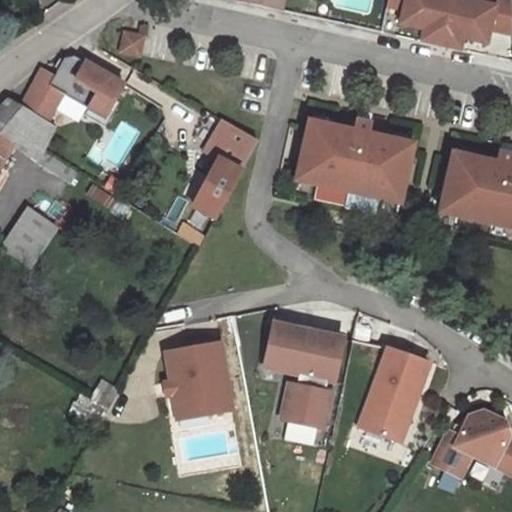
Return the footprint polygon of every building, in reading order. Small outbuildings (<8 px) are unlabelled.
[(231,0),(231,1),(282,12),(284,0),(231,0)] [(425,32),(423,43),(443,47),(454,0),(390,0),(389,9),(404,12),(401,26),(425,32)] [(454,0),(443,47),(463,52),(465,40),(489,46),(492,31),(511,35),(511,0),(498,0),(497,7),(465,0),(454,0)] [(124,34),(120,54),(140,58),(144,38),(124,34)] [(15,104),(47,119),(56,100),(96,119),(116,79),(59,52),(48,74),(33,67),(15,104)] [(58,126),(9,106),(0,116),(0,136),(9,142),(39,161),(46,150),(58,126)] [(354,131),(310,121),(297,181),(402,203),(414,144),(370,134),(372,124),(356,120),(354,131)] [(196,203),(216,216),(257,142),(222,121),(208,149),(221,157),(196,203)] [(0,136),(0,156),(9,142),(0,136)] [(46,150),(39,161),(73,182),(79,171),(46,150)] [(453,152),(441,212),(511,227),(511,153),(500,151),(497,162),(453,152)] [(29,205),(3,244),(32,264),(58,225),(29,205)] [(194,233),(190,241),(199,247),(204,238),(194,233)] [(274,325),(266,368),(292,374),(300,376),(298,387),(290,386),(283,421),(326,430),(333,395),(326,394),(328,382),(335,384),(344,340),(274,325)] [(232,411),(218,344),(164,355),(169,384),(172,397),(175,412),(202,406),(204,416),(232,411)] [(431,364),(388,349),(360,429),(398,442),(413,399),(418,401),(431,364)] [(300,376),(292,374),(290,386),(298,387),(300,376)] [(78,409),(97,420),(115,391),(96,379),(78,409)] [(169,384),(162,385),(165,398),(172,397),(169,384)] [(175,412),(177,422),(204,416),(202,406),(175,412)] [(447,436),(433,463),(463,477),(474,455),(511,473),(511,438),(509,437),(510,434),(505,420),(484,410),(471,415),(460,436),(451,431),(449,437),(447,436)] [(278,438),(309,444),(312,429),(281,423),(278,438)]
